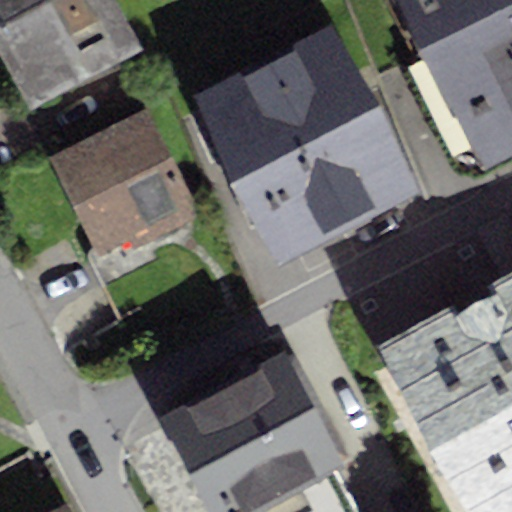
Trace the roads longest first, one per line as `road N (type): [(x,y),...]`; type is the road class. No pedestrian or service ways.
road 1 (residential): [(67,424),(511,202)]
road 2 (residential): [(67,424),(0,292)]
